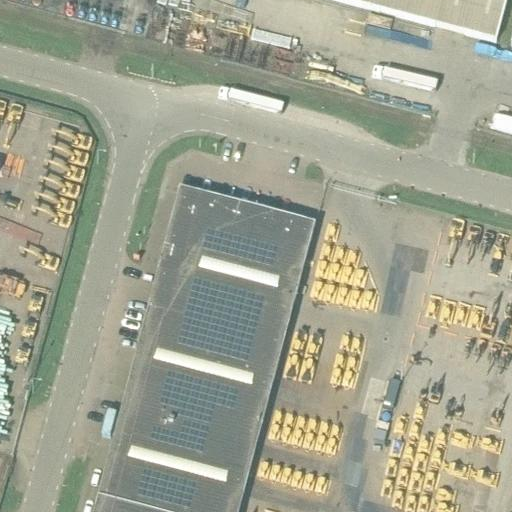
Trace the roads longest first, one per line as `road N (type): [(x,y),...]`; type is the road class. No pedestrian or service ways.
road 1 (unclassified): [(39,511),(147,103)]
road 2 (unclassified): [(511,199),(147,103)]
road 3 (unknown): [(355,158),(365,315),(345,471),(361,511)]
road 4 (unclassified): [(147,103),(0,62)]
